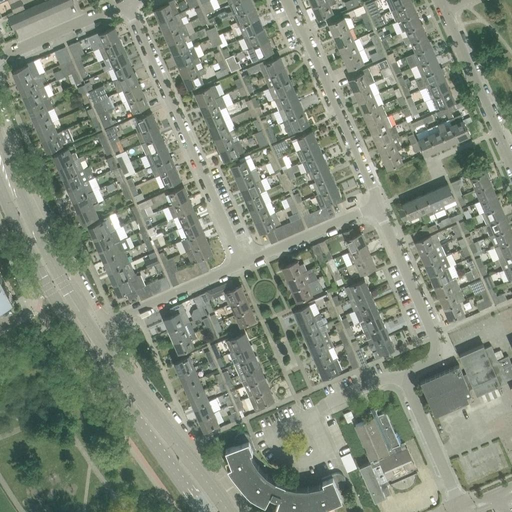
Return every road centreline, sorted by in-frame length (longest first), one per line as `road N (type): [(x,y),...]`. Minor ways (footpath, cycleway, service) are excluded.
road 1 (secondary): [(226,511),(61,284),(0,141)]
road 2 (secondary): [(0,188),(78,340),(202,511)]
road 3 (residential): [(237,265),(124,1)]
road 4 (residential): [(104,324),(0,105)]
road 5 (residential): [(245,511),(104,324)]
road 6 (residential): [(377,206),(286,0)]
road 7 (residential): [(404,377),(434,353),(433,336),(377,206)]
road 8 (residential): [(511,165),(444,8)]
road 9 (residential): [(309,412),(329,454),(295,462),(275,446),(267,430),(305,414)]
road 10 (residential): [(237,265),(377,206)]
road 11 (residential): [(104,324),(237,265)]
road 12 (residential): [(456,505),(404,377)]
road 13 (residential): [(0,58),(124,1)]
road 14 (residential): [(0,221),(35,303),(0,323)]
